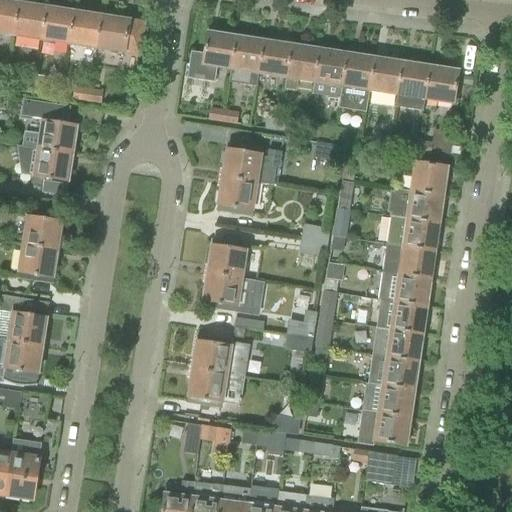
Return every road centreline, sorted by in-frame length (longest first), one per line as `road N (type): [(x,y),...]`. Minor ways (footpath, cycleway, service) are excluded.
road 1 (residential): [(436,511),(505,17)]
road 2 (residential): [(147,149),(125,159),(118,174),(64,511)]
road 3 (residential): [(118,511),(170,174),(147,149)]
road 4 (residential): [(147,149),(169,0)]
